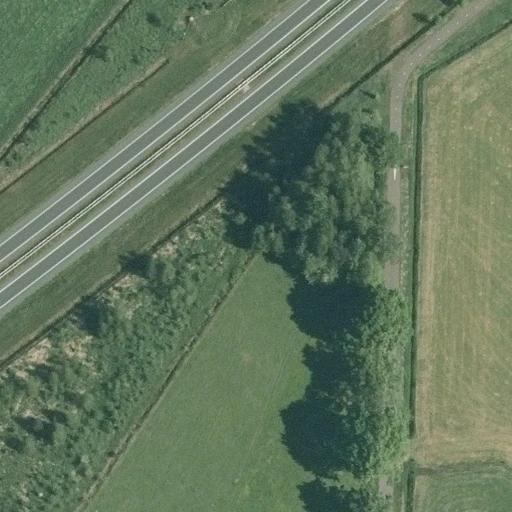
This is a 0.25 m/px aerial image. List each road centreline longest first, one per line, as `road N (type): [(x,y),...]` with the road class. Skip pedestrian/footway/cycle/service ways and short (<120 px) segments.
road 1 (trunk): [(0,298),(377,0)]
road 2 (unclassified): [(388,511),(395,97),(410,62)]
road 3 (trunk): [(311,0),(0,252)]
